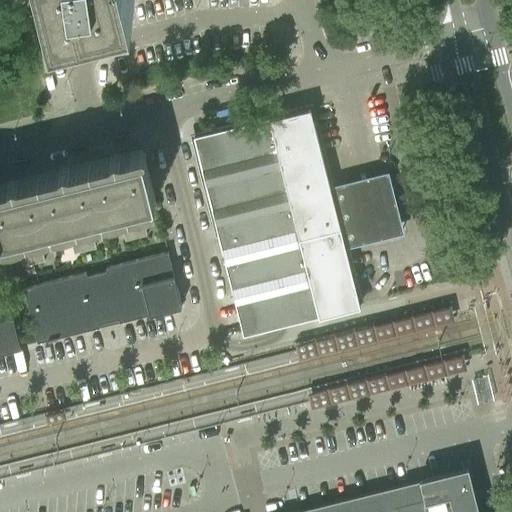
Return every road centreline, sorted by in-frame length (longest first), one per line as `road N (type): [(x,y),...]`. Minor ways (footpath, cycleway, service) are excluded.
road 1 (residential): [(217,333),(164,110)]
road 2 (residential): [(0,388),(217,333)]
road 3 (tertiary): [(455,37),(502,211)]
road 4 (residential): [(217,333),(240,344),(389,309)]
road 5 (residential): [(0,151),(164,110)]
road 6 (residential): [(164,110),(319,71)]
road 7 (residential): [(319,71),(455,37)]
